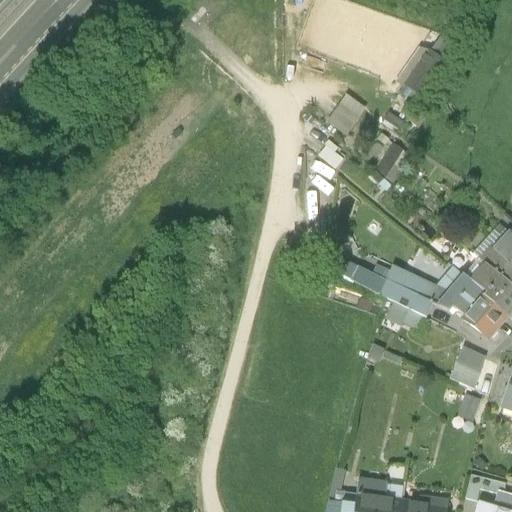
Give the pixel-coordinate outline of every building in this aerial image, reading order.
[(441,36),(430,51),(444,61),(455,46),(441,36)] [(395,81),(403,86),(428,50),(419,47),(395,81)] [(428,50),(403,86),(419,97),(444,61),(430,51),(428,50)] [(358,118),(339,104),(326,123),(345,137),(358,118)] [(388,140),(381,135),(376,140),(383,146),(388,140)] [(329,141),(316,157),(333,171),(342,160),(333,153),(337,148),(329,141)] [(403,151),(392,144),(375,171),(386,177),(403,151)] [(395,180),(390,175),(385,180),(391,185),(395,180)] [(390,186),(379,177),(374,183),(385,192),(390,186)] [(486,265),(511,288),(511,232),(510,231),(495,248),(493,250),(490,247),(478,259),(486,265)] [(473,254),(478,259),(490,247),(493,250),(495,248),(486,239),(473,254)] [(385,281),(392,267),(372,257),(361,258),(356,267),(385,281)] [(511,312),(511,288),(486,265),(471,281),(485,294),(483,297),(507,318),(511,312)] [(434,304),(436,306),(447,292),(392,266),(392,267),(385,281),(434,304)] [(434,304),(385,281),(356,267),(349,281),(383,297),(409,310),(423,317),(427,318),(434,304)] [(455,308),(465,317),(483,297),(485,294),(471,281),(463,274),(447,292),(436,306),(451,313),(455,308)] [(409,310),(383,297),(373,319),(382,323),(389,309),(405,317),(409,310)] [(507,318),(483,297),(465,317),(462,321),(488,345),(510,320),(507,318)] [(416,331),(423,317),(409,310),(405,317),(401,324),(416,331)] [(384,350),(373,345),(367,358),(378,363),(381,357),(384,350)] [(402,359),(384,350),(381,357),(399,365),(402,359)] [(490,363),(461,350),(448,379),(477,392),(490,363)] [(511,371),(499,410),(511,413),(511,371)] [(480,401),(464,395),(456,418),(472,423),(480,401)] [(487,467),(478,458),(473,463),(481,472),(487,467)] [(505,485),(470,477),(465,499),(478,502),(480,491),(502,496),(505,485)] [(353,511),(401,511),(403,502),(384,499),(386,482),(358,478),(356,495),(353,511)] [(384,499),(403,502),(406,481),(387,478),(386,482),(384,499)] [(403,502),(401,511),(446,511),(449,495),(409,490),(407,502),(403,502)] [(353,511),(356,495),(334,492),(328,511),(353,511)] [(508,511),(477,503),(474,511),(508,511)]
